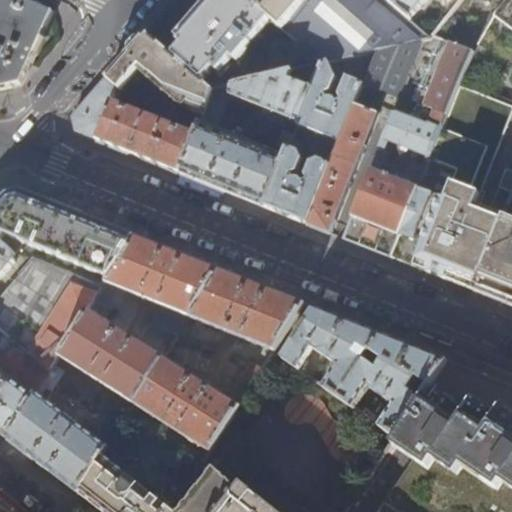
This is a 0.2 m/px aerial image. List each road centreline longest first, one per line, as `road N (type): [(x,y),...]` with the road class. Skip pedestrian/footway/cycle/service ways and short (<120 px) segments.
road 1 (residential): [(511,346),(6,147)]
road 2 (residential): [(129,6),(6,147)]
